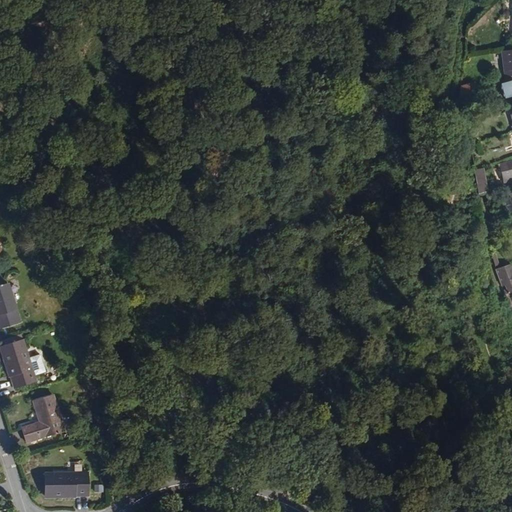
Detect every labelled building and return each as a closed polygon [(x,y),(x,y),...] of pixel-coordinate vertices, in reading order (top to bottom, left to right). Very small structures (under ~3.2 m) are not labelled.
[(511,49),(501,50),(505,81),(511,79),(511,49)] [(511,79),(505,81),(501,82),(505,98),(511,95),(511,79)] [(475,89),(474,82),(460,86),(460,93),(475,89)] [(478,98),(475,89),(460,93),(462,103),(478,98)] [(511,160),(499,163),(503,181),(511,179),(511,160)] [(488,191),(484,167),(474,168),(479,193),(488,191)] [(511,221),(511,202),(510,196),(503,198),(510,222),(511,221)] [(511,267),(510,263),(496,268),(502,285),(506,284),(507,289),(504,290),(506,294),(511,291),(511,267)] [(0,323),(8,321),(0,292),(0,323)] [(34,370),(28,353),(17,356),(11,338),(3,340),(1,335),(0,334),(0,378),(2,387),(25,380),(23,373),(34,370)] [(53,430),(42,395),(23,400),(29,422),(11,428),(15,442),(53,430)] [(78,497),(77,473),(34,474),(34,498),(78,497)]
